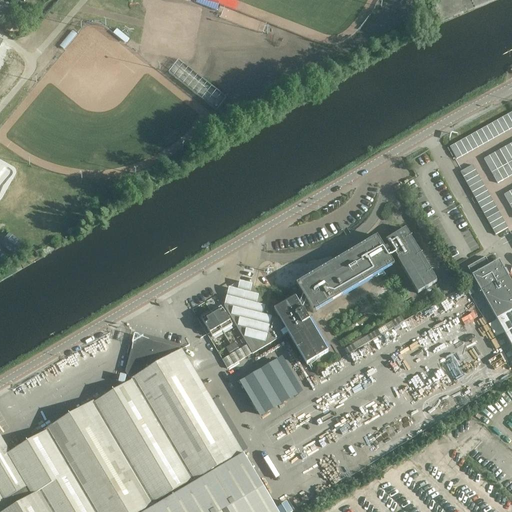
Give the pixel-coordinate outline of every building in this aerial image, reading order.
[(511,128),(511,123),(507,115),(502,118),(509,130),(511,128)] [(509,130),(502,118),(497,121),(503,133),(509,130)] [(503,133),(497,121),(491,124),(498,136),(503,133)] [(498,136),(491,124),(486,127),(493,139),(498,136)] [(493,139),(486,127),(481,130),(488,142),(493,139)] [(488,142),(481,130),(476,133),(483,145),(488,142)] [(483,145),(476,133),(470,136),(477,148),(483,145)] [(477,148),(470,136),(465,139),(472,151),(477,148)] [(472,151),(465,139),(460,142),(467,154),(472,151)] [(467,154),(460,142),(455,144),(462,157),(467,154)] [(462,157),(455,144),(450,147),(456,160),(462,157)] [(511,161),(511,160),(505,148),(499,150),(507,164),(511,161)] [(507,164),(499,150),(494,153),(502,167),(507,164)] [(502,167),(494,153),(489,156),(497,170),(502,167)] [(497,170),(489,156),(484,159),(492,173),(497,170)] [(511,175),(511,172),(507,164),(502,167),(508,178),(511,175)] [(463,178),(475,171),(472,165),(460,172),(463,178)] [(508,178),(502,167),(497,170),(503,181),(508,178)] [(503,181),(497,170),(492,173),(497,184),(503,181)] [(466,183),(478,176),(475,171),(463,178),(466,183)] [(469,188),(481,181),(478,176),(466,183),(469,188)] [(472,193),(484,186),(481,181),(469,188),(472,193)] [(475,199),(487,192),(484,186),(472,193),(475,199)] [(478,204),(490,197),(487,192),(475,199),(478,204)] [(481,209),(493,202),(490,197),(478,204),(481,209)] [(496,207),(493,202),(481,209),(484,214),(496,207)] [(486,219),(499,213),(496,207),(484,214),(486,219)] [(489,225),(502,218),(499,213),(486,219),(489,225)] [(492,230),(505,223),(502,218),(489,225),(492,230)] [(508,228),(505,223),(492,230),(495,235),(508,228)] [(296,284),(300,291),(298,292),(301,297),(303,296),(300,305),(295,297),(274,310),(278,317),(273,320),(252,285),(240,282),(238,287),(235,287),(234,289),(229,288),(224,306),(247,345),(222,360),(227,369),(288,333),(307,365),(328,352),(303,310),(306,301),(313,314),(394,266),(386,251),(390,248),(417,294),(436,283),(405,229),(386,241),(389,246),(384,248),(377,236),(296,284)] [(25,246),(9,234),(0,245),(17,257),(25,246)] [(511,346),(511,283),(499,261),(480,271),(476,264),(468,268),(511,346)] [(232,326),(228,318),(221,306),(211,312),(222,332),(232,326)] [(222,332),(211,312),(201,318),(212,337),(222,332)] [(242,454),(181,350),(180,348),(142,339),(142,342),(136,340),(135,345),(132,345),(125,373),(130,382),(96,403),(95,401),(43,432),(44,433),(10,453),(0,436),(0,511),(143,511),(156,505),(155,503),(190,483),(191,484),(242,454)] [(229,354),(238,348),(235,343),(226,348),(229,354)] [(356,361),(365,356),(361,351),(353,355),(356,361)] [(260,416),(303,393),(283,357),(240,380),(260,416)] [(147,511),(276,511),(243,455),(147,511)]
